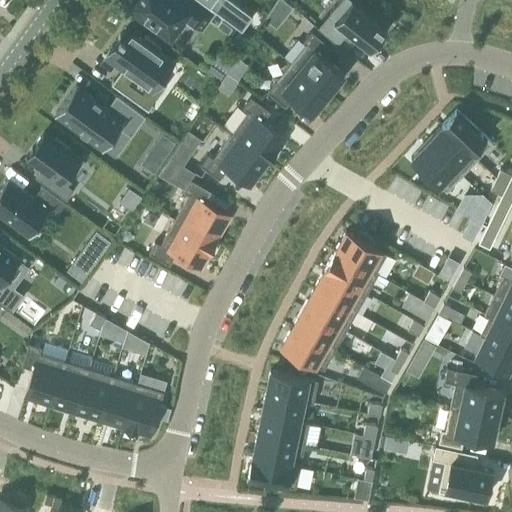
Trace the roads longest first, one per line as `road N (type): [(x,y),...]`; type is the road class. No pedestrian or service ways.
road 1 (residential): [(460,52),(432,53),(386,78),(256,227),(193,367),(171,489)]
road 2 (residential): [(0,425),(138,466),(171,489)]
